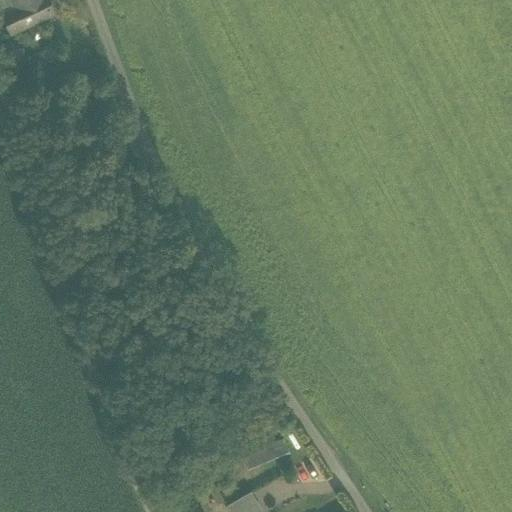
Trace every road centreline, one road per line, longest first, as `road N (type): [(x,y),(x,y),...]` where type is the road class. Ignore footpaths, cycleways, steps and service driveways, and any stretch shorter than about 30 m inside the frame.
road 1 (track): [(366,511),(189,240),(92,0)]
road 2 (track): [(146,511),(0,121)]
